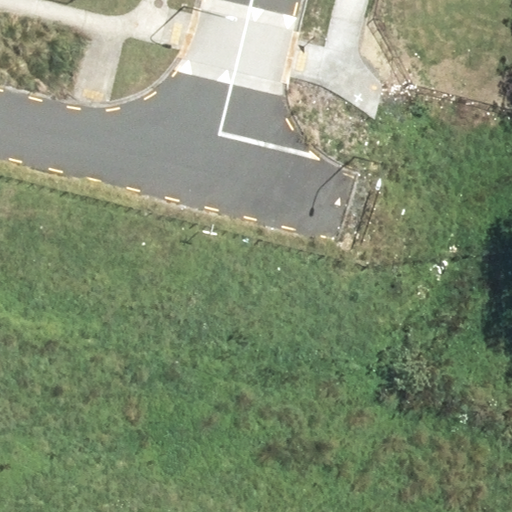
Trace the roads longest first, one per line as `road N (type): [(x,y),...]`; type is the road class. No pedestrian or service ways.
road 1 (residential): [(0,119),(208,171)]
road 2 (residential): [(251,0),(208,171)]
road 3 (residential): [(208,171),(348,206)]
